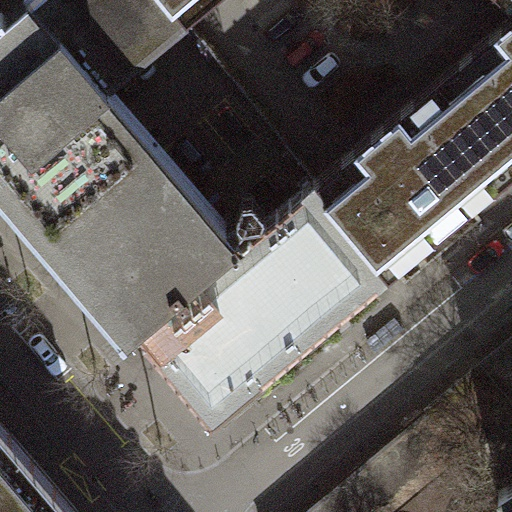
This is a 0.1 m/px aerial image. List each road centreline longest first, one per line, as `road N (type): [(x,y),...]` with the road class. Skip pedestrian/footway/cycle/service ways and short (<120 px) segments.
road 1 (residential): [(196,511),(511,255)]
road 2 (residential): [(0,328),(156,511)]
